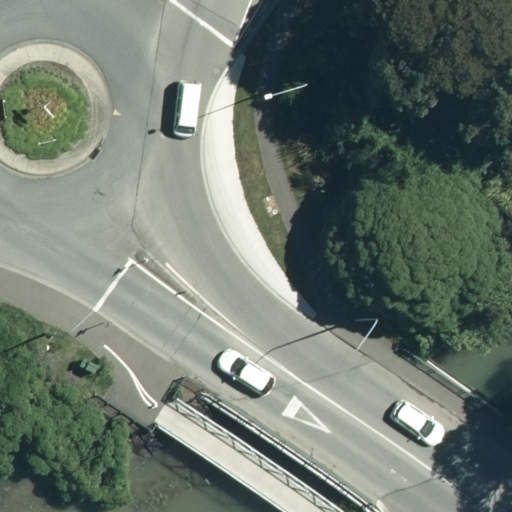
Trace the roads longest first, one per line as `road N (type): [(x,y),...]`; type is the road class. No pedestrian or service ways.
road 1 (secondary): [(488,511),(288,367),(95,204)]
road 2 (tertiary): [(116,31),(138,63),(148,100),(144,140),(127,175),(95,204)]
